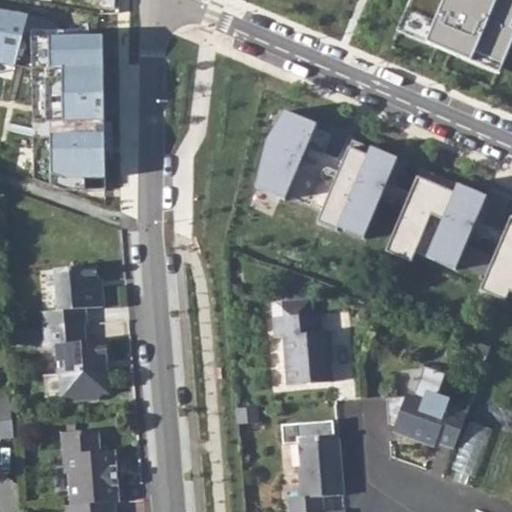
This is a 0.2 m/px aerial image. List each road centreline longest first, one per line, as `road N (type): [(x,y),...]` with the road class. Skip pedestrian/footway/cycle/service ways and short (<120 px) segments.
road 1 (residential): [(154,0),(149,234),(168,511)]
road 2 (residential): [(511,142),(211,14),(158,0)]
road 3 (residential): [(408,511),(368,487),(360,408)]
